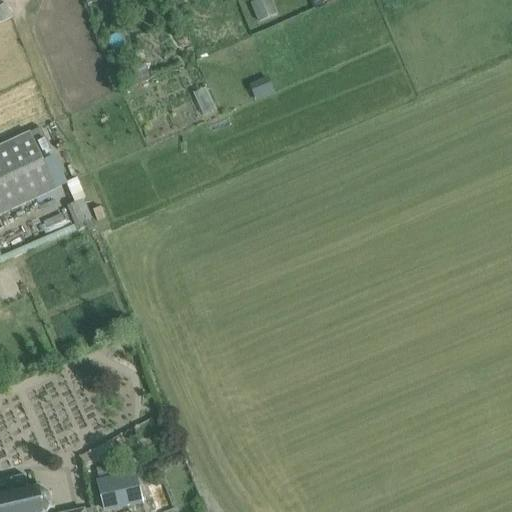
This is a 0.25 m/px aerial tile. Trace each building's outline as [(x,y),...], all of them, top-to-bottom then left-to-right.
[(0,24),(13,19),(6,4),(0,8),(0,24)] [(274,5),(256,13),(260,22),(278,15),(274,5)] [(124,72),(130,88),(152,80),(146,64),(124,72)] [(276,93),(270,77),(249,85),(251,88),(248,89),(250,94),(252,93),(256,102),(276,93)] [(0,215),(60,187),(44,154),(52,150),(41,128),(0,146),(0,215)] [(0,511),(85,511),(85,510),(74,511),(50,511),(51,510),(51,509),(51,506),(51,504),(51,502),(51,500),(50,499),(49,497),(48,496),(48,495),(46,493),(43,491),(41,489),(40,489),(34,491),(33,487),(32,487),(29,476),(0,482),(0,511)]
